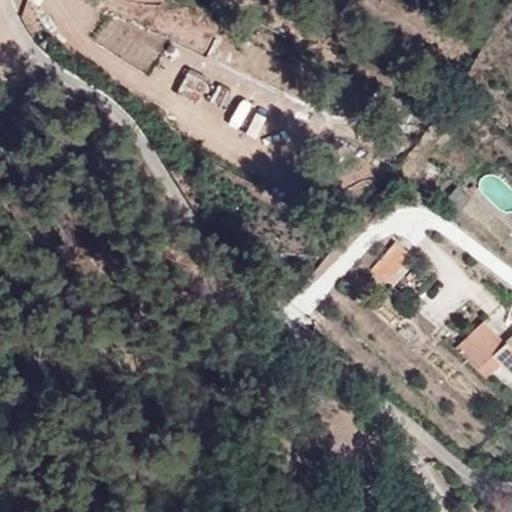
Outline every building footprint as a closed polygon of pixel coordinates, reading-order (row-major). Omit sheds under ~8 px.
[(209,71),(220,53),(189,35),(174,63),(193,74),(199,65),(209,71)] [(394,251),(370,278),(386,292),(410,264),(394,251)] [(434,334),(411,311),(388,335),(411,358),(434,334)] [(479,375),(491,363),(495,358),(474,337),(458,354),(479,375)] [(511,341),(511,342),(495,358),(491,363),(511,383),(511,341)]
